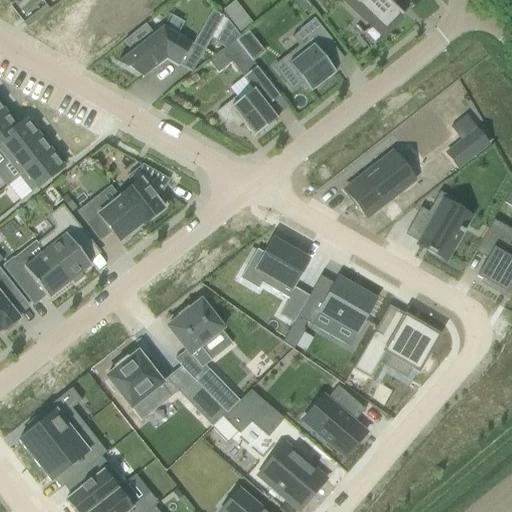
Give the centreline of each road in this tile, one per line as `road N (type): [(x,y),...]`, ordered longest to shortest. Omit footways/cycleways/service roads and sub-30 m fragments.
road 1 (residential): [(337,511),(469,359),(475,328),(455,302),(250,184)]
road 2 (residential): [(250,184),(0,384)]
road 3 (residential): [(477,6),(250,184)]
road 4 (residential): [(250,184),(0,43)]
